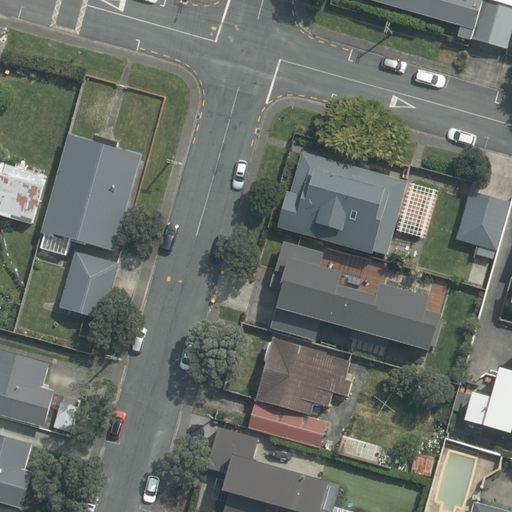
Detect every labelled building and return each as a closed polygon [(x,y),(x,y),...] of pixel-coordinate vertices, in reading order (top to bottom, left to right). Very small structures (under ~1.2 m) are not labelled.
[(470,39),(508,49),(511,35),(511,4),(495,0),(369,0),(420,15),(420,13),(427,15),(430,4),(457,11),(459,0),(461,0),(481,5),(470,39)] [(43,248),(68,255),(72,239),(118,252),(144,155),(118,148),(120,142),(96,136),(94,142),(71,136),(45,234),(47,235),(43,248)] [(376,254),(389,258),(411,182),(306,152),(294,194),(290,193),(281,227),(376,254)] [(0,213),(0,214),(35,224),(48,177),(0,163),(0,205),(2,206),(0,213)] [(497,252),(510,202),(470,192),(456,241),(479,247),(477,255),(493,260),(495,252),(497,252)] [(323,253),(280,241),(269,279),(280,282),(266,330),(320,345),(326,324),(351,331),(349,339),(388,350),(390,343),(425,352),(432,326),(415,322),(422,296),(377,283),(370,294),(336,285),(339,273),(319,268),(323,253)] [(63,307),(105,320),(121,264),(78,252),(63,307)] [(449,290),(445,306),(471,312),(475,296),(449,290)] [(276,336),(258,401),(312,416),(316,403),(330,407),(334,392),(347,396),(351,381),(346,380),(352,358),(276,336)] [(0,415),(46,428),(57,390),(45,387),(52,364),(0,349),(0,415)] [(511,370),(501,368),(493,398),(474,393),(466,421),(511,433),(511,370)] [(250,429),(320,448),(327,423),(257,404),(250,429)] [(0,499),(25,507),(35,472),(28,470),(35,444),(0,433),(0,499)] [(329,492),(397,511),(400,511),(411,475),(381,466),(386,447),(346,435),(329,492)] [(223,511),(329,511),(334,496),(322,493),(326,478),(235,451),(222,494),(228,495),(223,511)] [(414,471),(433,476),(438,457),(419,452),(414,471)] [(511,511),(477,502),(473,511),(511,511)]
